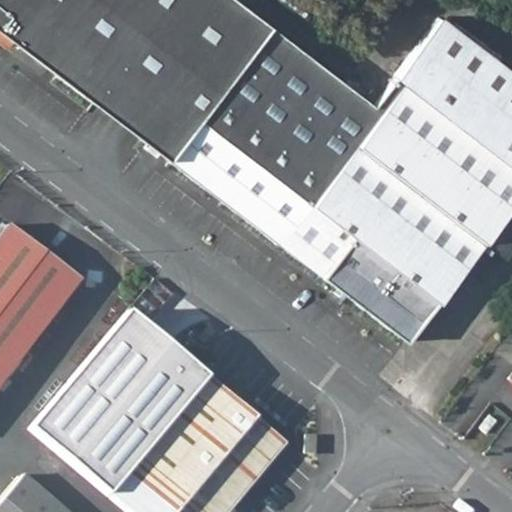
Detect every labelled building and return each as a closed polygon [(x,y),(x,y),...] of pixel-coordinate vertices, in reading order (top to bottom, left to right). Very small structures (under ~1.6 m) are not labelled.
[(11,31),(175,159),(278,27),(244,0),(0,0),(0,32),(7,37),(11,31)] [(175,159),(283,243),(286,243),(406,340),(511,203),(511,67),(448,18),(378,103),(278,27),(175,159)] [(0,384),(82,275),(10,222),(0,235),(0,384)] [(234,511),(292,445),(134,310),(34,430),(131,511),(234,511)] [(511,384),(500,399),(511,408),(511,384)] [(493,411),(483,424),(491,430),(501,417),(493,411)] [(315,436),(304,435),(303,453),(314,454),(315,436)] [(64,511),(20,474),(0,498),(0,511),(64,511)]
